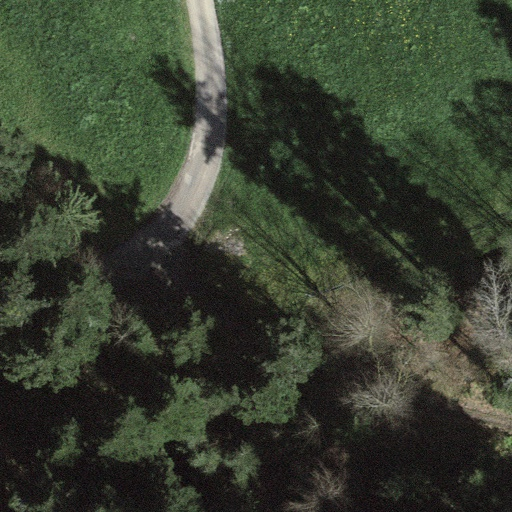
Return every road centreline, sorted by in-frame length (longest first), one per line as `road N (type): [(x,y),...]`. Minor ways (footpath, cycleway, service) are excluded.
road 1 (track): [(511,423),(131,299),(114,278)]
road 2 (track): [(201,0),(208,146),(196,186),(184,219),(114,278)]
